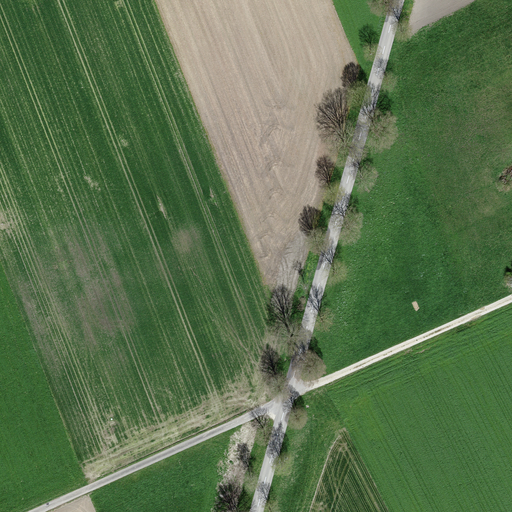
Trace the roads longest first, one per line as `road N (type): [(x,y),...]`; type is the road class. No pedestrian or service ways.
road 1 (tertiary): [(255,511),(396,0)]
road 2 (track): [(35,511),(511,297)]
